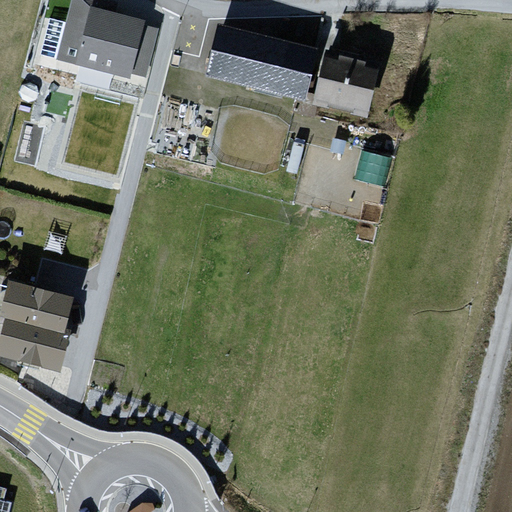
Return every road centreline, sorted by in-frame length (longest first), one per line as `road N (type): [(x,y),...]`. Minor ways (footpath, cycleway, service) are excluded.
road 1 (residential): [(177,5),(78,397)]
road 2 (residential): [(511,11),(177,5)]
road 3 (unclassified): [(202,511),(199,490),(174,460),(136,453),(101,471)]
